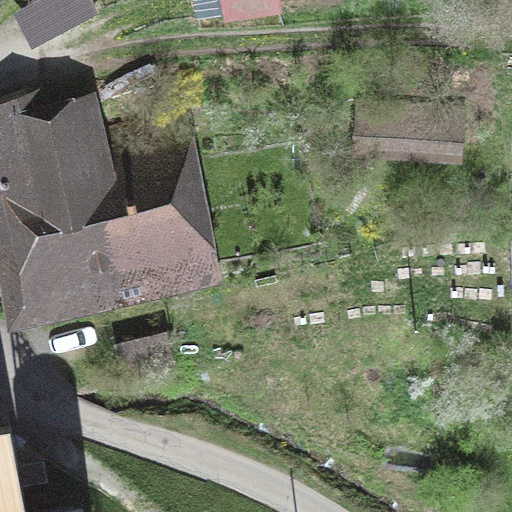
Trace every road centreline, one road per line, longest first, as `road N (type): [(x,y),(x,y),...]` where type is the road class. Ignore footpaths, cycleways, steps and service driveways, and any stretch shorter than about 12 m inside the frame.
road 1 (unclassified): [(0,356),(24,390),(255,473),(317,511)]
road 2 (track): [(218,35),(0,73)]
road 3 (track): [(24,390),(35,427),(61,460),(162,511)]
